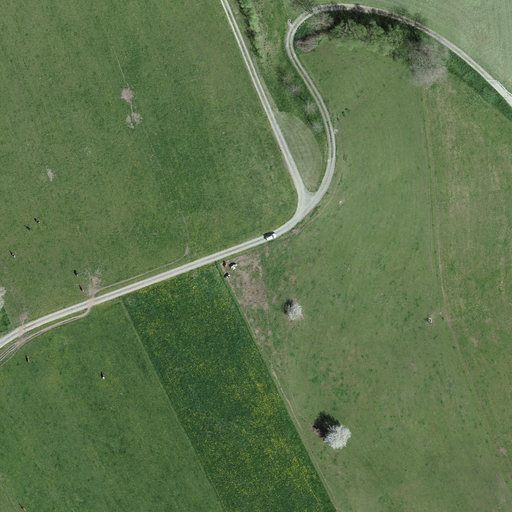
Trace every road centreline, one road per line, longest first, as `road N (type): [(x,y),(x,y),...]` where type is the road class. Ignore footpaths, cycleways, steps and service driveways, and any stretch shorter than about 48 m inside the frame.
road 1 (track): [(0,344),(49,317),(278,232),(317,198),(330,171),(330,134),(289,44),(299,19),(313,10),(354,7),(415,24),(511,101)]
road 2 (track): [(308,207),(222,0)]
